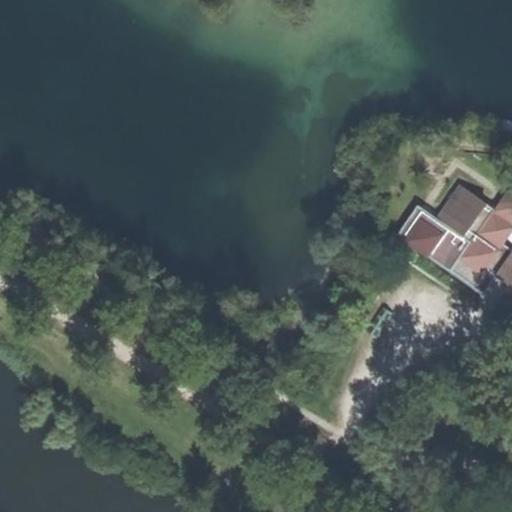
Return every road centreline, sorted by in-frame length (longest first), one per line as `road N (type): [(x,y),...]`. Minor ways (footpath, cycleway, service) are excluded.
road 1 (track): [(0,274),(409,511)]
road 2 (track): [(339,427),(421,295)]
